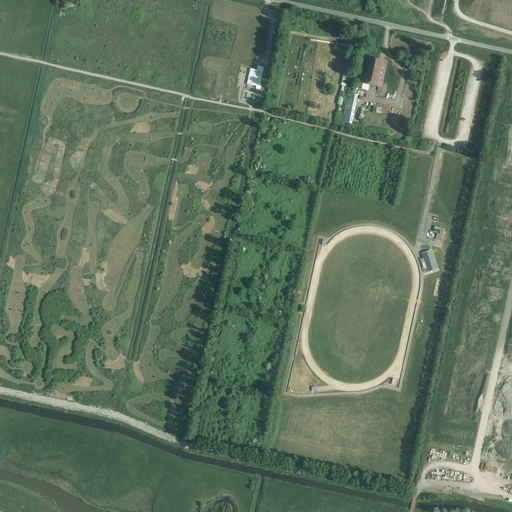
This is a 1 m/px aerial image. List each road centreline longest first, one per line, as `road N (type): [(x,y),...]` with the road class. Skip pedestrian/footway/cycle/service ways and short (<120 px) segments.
road 1 (track): [(416,251),(368,224),(319,236),(285,393),(399,390),(422,274)]
road 2 (track): [(261,440),(354,17)]
road 3 (track): [(0,389),(117,416),(192,449),(415,495)]
road 4 (unclassified): [(511,52),(273,0)]
road 5 (track): [(511,291),(474,469),(480,487),(511,497)]
